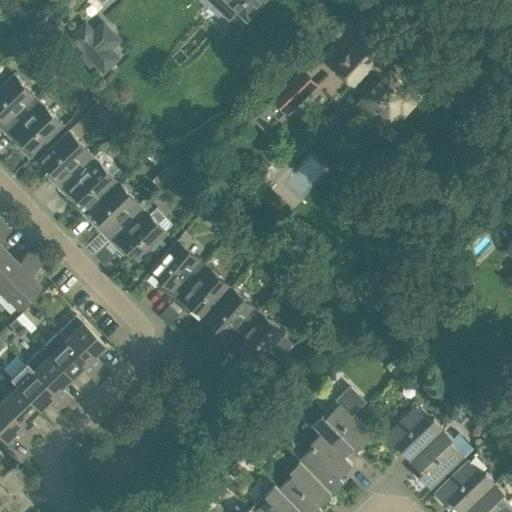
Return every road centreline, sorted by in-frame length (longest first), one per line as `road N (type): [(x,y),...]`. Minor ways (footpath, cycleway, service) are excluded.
road 1 (residential): [(74,511),(49,487),(50,450),(141,359),(142,327),(0,180)]
road 2 (residential): [(511,97),(408,0)]
